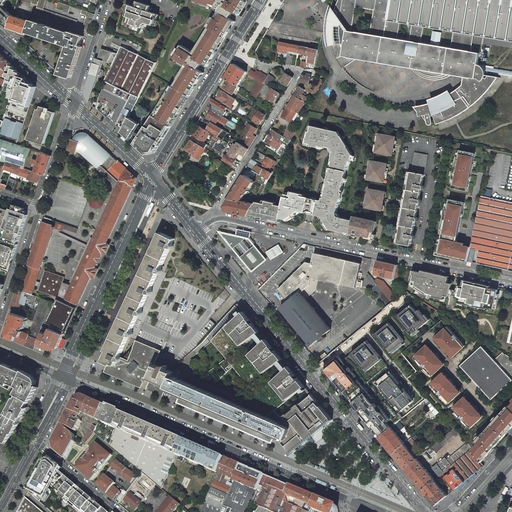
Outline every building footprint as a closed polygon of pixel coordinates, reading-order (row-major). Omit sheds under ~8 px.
[(0,0),(0,19),(9,28),(13,15),(4,7),(7,0),(0,0)] [(43,9),(46,0),(39,0),(38,5),(36,11),(35,13),(75,27),(77,21),(43,9)] [(207,67),(223,42),(222,42),(230,29),(235,22),(239,16),(243,9),(241,8),(246,0),(231,0),(231,1),(229,0),(194,0),(193,3),(208,8),(211,3),(216,6),(214,10),(216,11),(220,13),(216,19),(215,18),(211,23),(210,23),(207,27),(210,29),(199,46),(201,47),(196,54),(195,53),(184,47),(180,54),(181,54),(180,56),(179,55),(175,62),(185,68),(186,69),(182,76),(180,76),(178,80),(179,80),(175,87),(188,95),(192,89),(194,89),(204,73),(207,67)] [(481,82),(482,82),(483,81),(484,80),(485,79),(485,78),(486,78),(486,77),(486,75),(486,73),(486,72),(486,71),(487,66),(480,54),(471,53),(474,35),(387,19),(389,0),(338,0),(338,1),(336,5),(334,10),(333,10),(332,11),(331,12),(330,13),(330,14),(331,14),(331,15),(332,16),(333,17),(334,17),(335,17),(336,17),(340,22),(331,29),(331,31),(331,35),(332,39),(332,44),(333,47),(334,50),(335,52),(336,55),(339,62),(341,65),(343,68),(357,59),(412,68),(414,70),(417,73),(419,75),(421,76),(423,77),(427,79),(430,79),(431,80),(434,80),(437,80),(440,80),(442,79),(444,79),(448,78),(451,76),(453,75),(465,77),(476,79),(475,86),(476,87),(479,84),(479,83),(480,83),(481,82)] [(511,0),(389,0),(387,19),(474,35),(511,40),(511,0)] [(68,13),(71,6),(58,2),(56,9),(68,13)] [(126,28),(142,33),(145,24),(147,23),(154,26),(154,24),(156,20),(157,21),(159,15),(148,11),(150,6),(138,2),(137,6),(137,7),(136,7),(127,4),(125,10),(129,11),(128,15),(128,16),(131,18),(129,23),(128,23),(126,28)] [(331,14),(331,29),(340,22),(336,17),(335,17),(334,17),(333,17),(332,16),(331,15),(331,14)] [(32,22),(13,15),(9,28),(18,31),(16,35),(27,38),(29,32),(32,22)] [(89,32),(93,18),(87,16),(82,29),(89,32)] [(70,33),(33,20),(32,22),(29,32),(69,46),(60,75),(71,78),(82,46),(81,46),(84,36),(71,32),(70,33)] [(289,44),(280,42),(278,48),(288,50),(289,44)] [(299,46),(289,44),(288,50),(298,52),(299,46)] [(309,47),(299,46),(298,52),(308,54),(308,51),(309,47)] [(122,47),(118,54),(113,64),(105,81),(131,94),(122,113),(129,117),(136,104),(151,73),(156,64),(139,55),(122,47)] [(96,58),(90,75),(92,75),(97,77),(98,78),(98,76),(99,77),(101,77),(102,77),(103,76),(104,76),(104,74),(105,73),(104,71),(104,70),(103,70),(102,70),(101,70),(104,61),(113,64),(118,54),(108,51),(102,48),(98,59),(96,58)] [(316,52),(308,51),(308,54),(307,57),(315,59),(316,52)] [(11,63),(0,53),(0,73),(7,76),(11,63)] [(0,119),(3,121),(0,129),(0,138),(16,144),(36,86),(11,63),(7,76),(5,80),(4,84),(3,88),(0,95),(0,119)] [(247,72),(234,64),(225,78),(229,80),(238,86),(247,72)] [(511,77),(511,71),(495,69),(495,67),(487,66),(486,71),(486,72),(486,73),(511,77)] [(267,76),(261,72),(260,73),(257,71),(256,73),(251,70),(249,74),(259,80),(264,82),(267,76)] [(293,78),(286,73),(281,81),(288,86),(293,78)] [(274,77),(269,74),(267,76),(264,82),(265,84),(269,86),(274,77)] [(85,95),(85,96),(86,96),(86,98),(87,99),(88,100),(97,108),(100,111),(99,105),(97,105),(101,93),(94,90),(98,78),(97,77),(92,75),(90,75),(85,89),(85,90),(85,92),(85,93),(85,95)] [(311,77),(303,75),(299,81),(309,84),(311,77)] [(495,83),(499,78),(489,76),(487,79),(486,78),(485,78),(485,79),(484,80),(483,81),(482,82),(481,82),(480,83),(479,83),(479,84),(476,87),(475,86),(476,79),(465,77),(463,85),(459,89),(457,91),(448,96),(446,97),(442,99),(439,100),(437,101),(426,105),(422,106),(415,107),(422,116),(426,115),(431,114),(432,116),(435,116),(437,124),(443,122),(447,121),(454,118),(460,115),(463,113),(468,109),(474,105),(477,102),(483,97),(487,93),(493,86),(495,83)] [(325,80),(321,79),(314,91),(307,87),(305,90),(315,96),(325,80)] [(238,86),(229,80),(222,91),(232,96),(238,86)] [(264,82),(259,80),(251,94),(257,97),(261,91),(265,84),(264,82)] [(269,86),(265,84),(261,91),(268,96),(267,98),(274,102),(279,92),(269,86)] [(175,87),(171,85),(167,92),(168,92),(166,95),(159,105),(159,106),(158,109),(157,108),(153,115),(171,126),(190,96),(188,95),(175,87)] [(305,90),(300,87),(295,96),(302,100),(305,95),(303,94),(305,90)] [(232,96),(222,91),(218,98),(226,103),(224,106),(227,107),(231,110),(233,107),(232,106),(236,99),(232,96)] [(302,100),(295,96),(288,107),(297,112),(298,113),(305,102),(302,100)] [(224,106),(212,98),(210,102),(216,106),(215,109),(224,115),(226,112),(224,111),(227,107),(224,106)] [(40,107),(39,107),(28,139),(44,145),(55,112),(50,111),(51,109),(47,107),(47,108),(41,106),(40,107)] [(222,115),(207,106),(205,110),(210,113),(207,118),(217,124),(222,115)] [(297,112),(288,107),(281,117),(290,123),(297,112)] [(265,115),(259,111),(253,120),(259,124),(265,115)] [(432,116),(431,114),(426,115),(422,116),(428,124),(429,125),(430,125),(431,125),(432,125),(433,124),(433,123),(433,122),(432,116)] [(161,142),(159,141),(163,135),(165,136),(171,126),(153,115),(136,144),(147,154),(155,153),(161,142)] [(122,131),(130,139),(140,123),(129,117),(122,131)] [(234,135),(210,121),(205,129),(228,143),(232,138),(234,135)] [(257,129),(249,123),(243,132),(249,137),(243,145),(247,148),(248,149),(256,137),(253,135),(257,129)] [(331,146),(335,151),(334,155),(333,155),(332,161),(334,161),(332,168),(347,171),(348,164),(350,165),(353,154),(339,132),(329,129),(328,130),(325,130),(325,128),(311,125),(306,143),(311,143),(311,145),(319,147),(319,145),(326,147),(327,145),(331,146)] [(205,129),(200,126),(193,136),(194,136),(217,150),(222,154),(223,152),(228,143),(205,129)] [(296,131),(289,128),(284,136),(290,140),(296,131)] [(283,136),(273,130),(266,141),(278,149),(282,142),(280,141),(283,136)] [(382,153),(393,155),(396,137),(386,135),(380,134),(376,152),(382,153)] [(83,155),(105,174),(106,173),(117,182),(118,182),(119,182),(120,182),(118,187),(111,201),(91,245),(88,244),(87,247),(70,284),(64,282),(58,298),(55,307),(51,324),(53,325),(52,328),(64,334),(78,304),(91,276),(94,278),(98,269),(95,267),(102,252),(105,253),(109,245),(106,243),(110,234),(136,178),(96,141),(95,142),(89,136),(87,135),(86,135),(85,135),(84,135),(82,135),(81,135),(79,136),(78,138),(77,139),(76,140),(71,139),(67,149),(76,152),(77,151),(80,152),(83,155)] [(217,150),(194,136),(192,140),(205,148),(215,154),(217,150)] [(16,144),(0,138),(0,160),(5,162),(4,164),(6,164),(7,162),(14,165),(21,167),(24,168),(25,166),(31,149),(16,144)] [(205,148),(192,140),(186,149),(191,152),(190,155),(192,156),(197,160),(205,148)] [(242,145),(238,142),(236,145),(234,144),(227,155),(228,155),(234,159),(239,152),(243,155),(247,148),(243,145),(242,145)] [(470,175),(475,153),(460,150),(459,157),(457,157),(453,179),(454,179),(452,188),(467,191),(469,180),(468,180),(469,175),(470,175)] [(420,199),(422,189),(423,188),(424,186),(422,185),(424,174),(428,155),(415,152),(398,243),(411,245),(412,238),(414,238),(414,236),(414,235),(413,234),(416,220),(417,220),(417,219),(417,217),(416,217),(419,203),(420,202),(421,200),(420,199)] [(51,156),(41,153),(39,158),(38,161),(36,160),(34,159),(32,163),(37,165),(35,169),(35,172),(41,174),(45,175),(51,156)] [(227,155),(226,154),(223,160),(233,165),(236,160),(234,159),(228,155),(227,155)] [(274,160),(268,157),(263,165),(266,167),(270,169),(273,163),(272,162),(274,160)] [(233,165),(223,160),(221,163),(231,169),(233,165)] [(377,181),(384,182),(388,164),(381,162),(371,160),(368,179),(377,181)] [(14,165),(7,162),(6,164),(5,167),(4,169),(12,171),(14,165)] [(270,169),(266,167),(263,165),(259,163),(257,167),(256,167),(254,171),(262,176),(269,180),(274,172),(270,169)] [(21,167),(14,165),(12,171),(17,173),(19,174),(21,167)] [(18,175),(38,182),(41,174),(35,172),(31,171),(30,170),(24,168),(21,167),(19,174),(18,175)] [(323,220),(325,223),(327,222),(330,229),(345,232),(346,231),(351,232),(353,220),(338,217),(337,214),(347,171),(332,168),(331,173),(329,173),(327,184),(328,184),(325,198),(324,198),(323,201),(302,196),(302,193),(291,191),(290,194),(285,193),(282,206),(276,205),(276,202),(264,200),(263,203),(256,202),(255,203),(248,216),(264,219),(278,222),(280,217),(286,219),(293,215),(294,216),(297,214),(296,212),(299,210),(323,215),(325,219),(323,220)] [(19,174),(17,173),(13,184),(12,183),(10,190),(13,191),(18,175),(19,174)] [(106,173),(105,174),(116,184),(116,185),(117,186),(117,187),(118,187),(120,182),(119,182),(118,182),(117,182),(106,173)] [(244,175),(230,198),(239,200),(241,199),(244,195),(245,193),(246,193),(248,190),(247,190),(253,180),(244,175)] [(373,208),(383,210),(386,192),(376,190),(370,189),(366,207),(373,208)] [(102,196),(97,194),(91,196),(89,201),(91,206),(96,208),(102,206),(104,201),(102,196)] [(511,202),(505,201),(482,197),(481,196),(479,208),(471,246),(468,259),(467,265),(471,266),(472,262),(473,262),(476,249),(480,250),(477,263),(508,270),(509,270),(511,270),(511,202)] [(227,211),(248,216),(255,203),(241,200),(239,200),(230,198),(224,206),(227,211)] [(444,229),(441,244),(439,243),(437,254),(461,259),(462,258),(468,259),(471,246),(464,245),(465,243),(457,241),(462,217),(460,217),(461,213),(462,213),(464,202),(450,199),(448,208),(446,207),(442,229),(444,229)] [(6,230),(21,235),(21,234),(20,234),(20,233),(21,233),(27,215),(22,213),(24,208),(14,205),(12,210),(10,209),(10,211),(6,209),(3,220),(0,227),(4,228),(6,229),(6,230)] [(367,235),(374,237),(377,221),(370,220),(354,216),(353,220),(351,232),(367,235)] [(78,228),(74,227),(61,223),(56,221),(51,219),(45,217),(20,291),(27,293),(32,294),(35,285),(36,281),(52,234),(53,232),(54,228),(60,230),(63,231),(63,228),(77,233),(78,228)] [(59,232),(60,230),(54,228),(53,232),(87,247),(88,244),(59,232)] [(253,232),(239,229),(238,234),(252,238),(253,232)] [(0,266),(9,269),(17,244),(18,241),(21,235),(6,230),(0,247),(0,266)] [(175,239),(162,233),(153,254),(165,260),(171,247),(171,248),(173,248),(174,246),(174,245),(173,244),(175,239)] [(238,244),(243,240),(245,238),(245,237),(229,233),(226,238),(231,245),(234,243),(236,246),(238,244)] [(265,262),(268,260),(256,245),(253,247),(251,249),(246,244),(243,240),(238,244),(241,248),(246,253),(242,256),(240,258),(252,272),(254,271),(259,266),(265,262)] [(273,248),(267,252),(272,258),(277,254),(282,250),(278,244),(273,248)] [(361,263),(315,253),(312,263),(306,262),(278,289),(288,301),(281,307),(281,308),(311,344),(312,345),(331,329),(301,293),(310,284),(311,277),(356,287),(356,286),(360,286),(361,282),(360,282),(362,273),(359,272),(361,263)] [(165,260),(153,254),(143,275),(155,281),(159,272),(160,272),(162,273),(162,271),(162,269),(161,268),(162,266),(165,260)] [(399,265),(377,260),(374,274),(395,279),(399,265)] [(422,273),(412,271),(410,284),(428,296),(445,298),(446,295),(449,297),(452,284),(448,284),(449,277),(422,273)] [(39,289),(59,295),(64,279),(45,272),(41,282),(36,281),(35,285),(40,286),(39,289)] [(155,281),(143,275),(133,296),(146,302),(150,293),(152,294),(152,292),(153,291),(152,290),(151,289),(155,281)] [(375,281),(392,302),(398,297),(383,282),(377,279),(375,281)] [(458,286),(457,298),(458,303),(486,309),(494,311),(500,292),(490,290),(491,287),(464,282),(462,287),(458,286)] [(25,296),(16,293),(13,301),(22,304),(31,307),(33,308),(37,296),(32,294),(27,293),(25,296)] [(146,302),(133,296),(123,317),(136,323),(140,314),(142,315),(143,313),(143,312),(143,311),(142,311),(142,310),(146,302)] [(53,302),(42,298),(38,309),(34,321),(30,331),(37,334),(36,338),(38,339),(41,340),(43,332),(46,325),(53,302)] [(22,304),(13,301),(10,309),(14,310),(19,311),(22,304)] [(399,319),(412,334),(428,321),(424,316),(418,309),(416,311),(413,307),(411,309),(409,306),(403,311),(398,314),(401,317),(399,319)] [(33,308),(31,307),(28,318),(27,319),(34,321),(38,309),(35,308),(33,308)] [(306,389),(303,387),(297,379),(298,378),(295,374),(294,375),(288,367),(281,360),(274,351),(276,350),(273,347),(272,348),(265,340),(259,332),(252,324),(253,323),(250,320),(249,321),(243,312),(241,310),(237,313),(239,316),(228,327),(242,345),(256,335),(262,343),(250,354),(265,372),(278,362),(285,370),(272,382),(287,400),(300,389),(303,392),(306,389)] [(28,318),(13,313),(5,336),(26,345),(29,334),(22,331),(23,329),(24,328),(27,319),(28,318)] [(285,370),(278,362),(265,372),(250,354),(262,343),(256,335),(242,345),(228,327),(239,316),(237,313),(234,315),(212,340),(227,358),(221,363),(227,372),(234,366),(249,385),(241,405),(276,420),(284,424),(286,421),(283,417),(282,419),(275,410),(287,400),(272,382),(285,370)] [(136,323),(123,317),(113,338),(126,344),(130,335),(132,336),(133,334),(133,333),(133,332),(132,331),(136,323)] [(379,335),(377,337),(390,352),(392,351),(402,342),(404,341),(391,325),(389,327),(387,324),(377,332),(379,335)] [(447,326),(436,336),(444,344),(442,346),(445,348),(447,347),(454,355),(464,347),(461,344),(463,343),(447,326)] [(49,335),(43,332),(41,340),(40,344),(52,349),(58,347),(64,334),(52,328),(49,335)] [(37,334),(30,331),(29,334),(26,345),(35,349),(37,343),(38,339),(36,338),(37,334)] [(436,336),(435,337),(442,346),(444,344),(436,336)] [(108,363),(109,364),(111,365),(112,363),(116,365),(119,360),(121,361),(122,357),(121,356),(122,354),(126,344),(113,338),(103,361),(108,363)] [(168,385),(150,377),(156,364),(158,357),(161,350),(137,340),(136,341),(129,360),(122,357),(121,361),(119,360),(116,365),(112,363),(111,365),(109,364),(105,372),(140,387),(144,377),(149,379),(167,387),(168,385)] [(343,393),(347,398),(388,365),(367,340),(343,360),(339,356),(323,369),(335,384),(337,383),(339,385),(337,386),(341,390),(342,390),(344,392),(343,393)] [(404,344),(402,342),(392,351),(393,353),(404,344)] [(434,353),(427,345),(425,346),(433,355),(434,353)] [(425,346),(414,357),(432,376),(443,366),(435,357),(437,356),(434,353),(433,355),(425,346)] [(511,358),(503,352),(495,359),(482,346),(473,354),(461,365),(492,399),(496,395),(511,380),(511,379),(511,378),(511,358)] [(445,348),(453,357),(454,355),(447,347),(445,348)] [(443,366),(444,364),(437,356),(435,357),(443,366)] [(0,432),(5,441),(9,439),(12,433),(14,433),(19,423),(18,423),(21,417),(22,417),(28,407),(27,407),(30,401),(31,401),(38,388),(36,387),(37,384),(37,383),(37,381),(37,380),(37,379),(36,377),(35,377),(34,375),(0,360),(0,432)] [(150,377),(168,385),(172,375),(173,372),(166,369),(167,367),(167,365),(166,365),(165,365),(164,365),(163,365),(163,366),(162,367),(156,364),(150,377)] [(375,430),(380,436),(391,427),(403,417),(399,413),(413,401),(410,399),(412,397),(413,396),(388,365),(347,398),(362,416),(364,415),(365,417),(364,418),(374,431),(375,430)] [(177,378),(180,371),(175,368),(173,372),(172,375),(177,378)] [(451,381),(443,372),(442,374),(449,382),(451,381)] [(442,374),(430,384),(448,403),(459,393),(452,385),(453,383),(451,381),(449,382),(442,374)] [(177,378),(172,375),(168,385),(167,387),(181,393),(176,402),(271,443),(276,433),(285,438),(290,426),(284,424),(276,420),(241,405),(181,380),(177,378)] [(459,393),(461,392),(453,383),(452,385),(459,393)] [(318,401),(311,394),(298,404),(294,407),(294,408),(286,414),(283,416),(283,417),(286,421),(284,424),(290,426),(285,438),(284,440),(283,441),(286,445),(290,450),(292,452),(297,449),(310,438),(309,437),(313,434),(313,435),(332,419),(321,405),(320,406),(319,405),(320,405),(318,403),(317,403),(317,402),(318,401)] [(86,414),(91,400),(83,396),(77,399),(71,411),(82,416),(84,413),(86,414)] [(473,405),(465,396),(464,398),(471,406),(473,405)] [(464,398),(452,408),(470,428),(481,417),(474,409),(475,408),(473,405),(471,406),(464,398)] [(101,417),(106,406),(91,400),(86,414),(91,416),(92,417),(100,420),(101,417)] [(498,417),(511,429),(511,427),(511,408),(508,405),(505,409),(506,410),(502,415),(501,413),(498,417)] [(99,422),(116,428),(118,424),(121,418),(123,413),(116,410),(106,406),(101,417),(99,422)] [(435,416),(440,413),(434,406),(429,409),(435,416)] [(481,417),(483,416),(475,408),(474,409),(481,417)] [(63,425),(76,431),(81,421),(80,420),(82,416),(71,411),(63,425)] [(123,413),(118,425),(125,428),(124,431),(127,432),(128,430),(148,438),(147,441),(150,442),(151,440),(167,447),(166,449),(170,451),(171,448),(178,451),(183,439),(145,422),(123,413)] [(511,429),(498,417),(495,420),(494,421),(507,433),(508,431),(511,429)] [(481,462),(507,433),(494,421),(491,425),(492,426),(483,436),(481,435),(476,441),(478,443),(473,448),(476,453),(475,454),(477,457),(481,462)] [(109,446),(116,429),(99,422),(97,427),(94,433),(109,446)] [(93,432),(96,426),(92,424),(90,430),(81,440),(85,443),(93,432)] [(75,434),(63,425),(54,443),(55,450),(65,458),(66,459),(75,442),(76,441),(75,441),(75,440),(75,439),(76,436),(75,434)] [(118,426),(109,446),(142,473),(142,472),(162,489),(177,452),(171,449),(170,451),(166,449),(167,447),(151,440),(150,443),(146,441),(147,439),(128,430),(127,433),(123,431),(124,429),(118,426)] [(405,443),(391,427),(380,436),(379,437),(392,453),(404,444),(405,443)] [(459,433),(454,428),(431,447),(436,453),(459,433)] [(203,448),(183,439),(176,455),(197,463),(218,472),(225,457),(203,448)] [(412,446),(408,441),(404,444),(392,453),(405,468),(416,458),(409,449),(412,446)] [(97,443),(76,468),(92,481),(113,456),(97,443)] [(473,448),(467,443),(447,459),(451,465),(471,450),(473,448)] [(436,453),(431,447),(425,452),(422,454),(424,457),(426,457),(428,457),(430,459),(437,454),(436,453)] [(475,454),(471,450),(451,465),(454,469),(464,481),(484,465),(483,465),(481,462),(477,457),(475,454)] [(222,510),(233,484),(229,483),(230,481),(225,478),(226,476),(235,480),(241,464),(225,457),(218,472),(216,478),(210,491),(201,511),(221,511),(222,510)] [(421,463),(417,458),(416,458),(405,468),(410,475),(422,489),(435,479),(422,465),(424,463),(423,462),(421,463)] [(447,459),(445,458),(437,464),(433,468),(439,476),(446,469),(451,465),(447,459)] [(113,467),(134,481),(139,474),(118,459),(113,467)] [(43,464),(29,491),(34,494),(34,495),(33,496),(40,501),(42,497),(46,499),(51,490),(49,489),(51,484),(54,484),(56,486),(55,488),(60,493),(59,495),(69,504),(71,502),(82,511),(81,511),(108,511),(65,476),(60,471),(57,469),(59,466),(55,462),(53,465),(50,462),(46,463),(45,464),(43,464)] [(234,481),(258,491),(265,475),(255,470),(241,464),(235,480),(234,481)] [(316,465),(315,468),(332,475),(333,472),(316,465)] [(439,476),(435,479),(437,483),(444,477),(449,473),(446,469),(439,476)] [(454,469),(449,473),(444,477),(454,490),(456,488),(464,481),(454,469)] [(142,472),(142,473),(134,482),(148,494),(156,484),(142,472)] [(108,474),(98,486),(104,491),(114,479),(108,474)] [(265,475),(258,491),(252,504),(260,507),(271,511),(279,511),(291,486),(265,475)] [(317,479),(316,481),(335,489),(336,487),(317,479)] [(437,483),(435,479),(422,489),(435,505),(439,502),(445,498),(447,495),(437,483)] [(133,483),(129,480),(123,488),(127,492),(133,483)] [(258,491),(234,481),(233,484),(222,510),(221,511),(222,511),(248,511),(252,504),(258,491)] [(121,493),(113,486),(107,494),(115,501),(121,493)] [(291,486),(279,511),(310,511),(312,509),(317,497),(291,486)] [(140,499),(131,492),(124,500),(136,510),(139,506),(144,500),(141,498),(140,499)] [(174,511),(180,504),(170,496),(157,511),(174,511)] [(339,511),(338,506),(317,497),(312,509),(314,509),(320,511),(339,511)] [(43,511),(27,498),(25,501),(24,500),(17,511),(43,511)] [(71,502),(69,504),(79,511),(81,511),(82,511),(71,502)]
